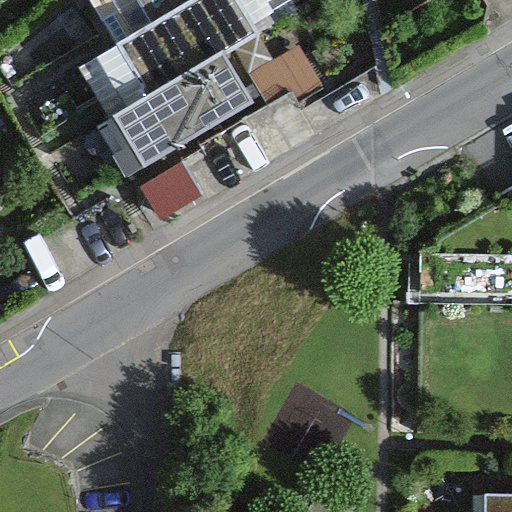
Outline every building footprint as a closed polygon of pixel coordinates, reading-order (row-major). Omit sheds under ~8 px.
[(213,0),(99,0),(128,50),(213,0)] [(134,114),(226,61),(257,42),(232,0),(213,0),(128,50),(105,63),(134,114)] [(267,111),(315,82),(296,51),(248,80),(267,111)] [(226,61),(134,114),(111,127),(141,179),(256,113),(226,61)] [(184,174),(147,195),(161,217),(197,196),(184,174)] [(511,511),(511,502),(479,502),(478,511),(511,511)]
